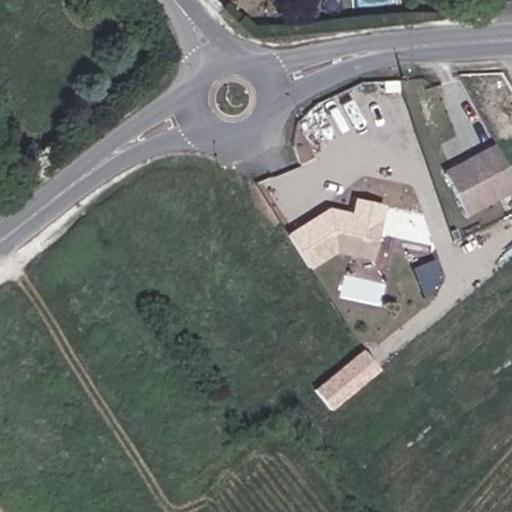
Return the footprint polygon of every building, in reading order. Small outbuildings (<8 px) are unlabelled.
[(483,122),(431,148),(452,189),(503,163),(483,122)] [(295,251),(372,261),(380,199),(351,196),(348,218),(300,211),(295,251)] [(376,256),(395,257),(397,218),(378,217),(376,256)] [(385,300),(389,283),(353,274),(349,292),(385,300)] [(331,410),(382,367),(363,345),(313,388),(331,410)]
